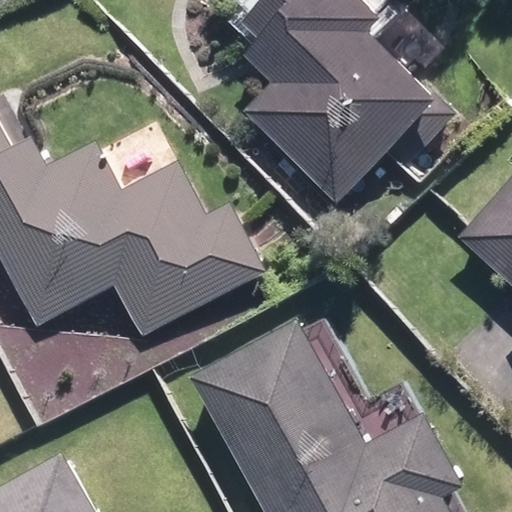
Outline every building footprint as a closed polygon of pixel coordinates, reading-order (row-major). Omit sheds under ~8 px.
[(277,82),(250,108),(341,204),(423,125),(437,140),(463,115),(375,22),(398,0),(271,0),(254,17),(272,35),(252,55),(277,82)] [(9,96),(0,100),(0,240),(42,324),(123,284),(148,334),(271,273),(237,204),(213,216),(184,159),(128,187),(102,135),(54,159),(40,130),(28,136),(9,96)] [(511,188),(465,241),(511,282),(511,188)] [(306,316),(197,373),(269,511),(460,511),(451,494),(474,482),(434,407),(371,440),(306,316)] [(101,511),(68,450),(0,486),(0,511),(101,511)]
